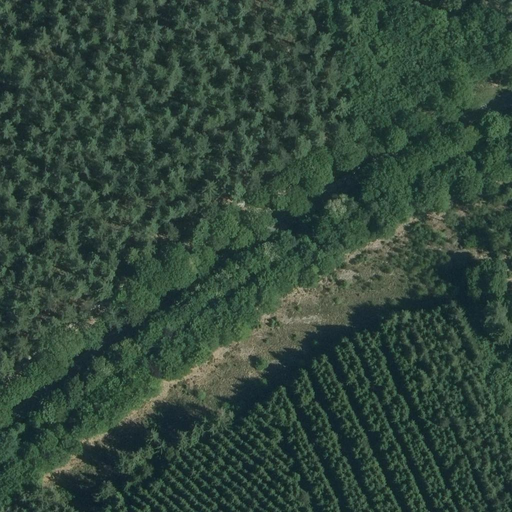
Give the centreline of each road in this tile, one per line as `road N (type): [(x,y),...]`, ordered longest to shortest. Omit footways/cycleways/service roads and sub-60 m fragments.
road 1 (track): [(511,135),(373,193),(302,235),(0,476)]
road 2 (primary): [(0,430),(254,241),(438,132),(511,99)]
road 3 (track): [(371,0),(511,43)]
